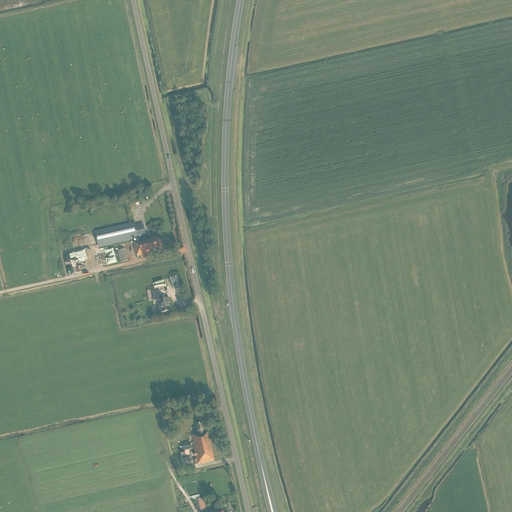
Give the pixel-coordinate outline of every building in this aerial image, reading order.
[(134,225),(134,222),(95,231),(98,247),(136,239),(137,242),(133,242),(135,252),(136,252),(137,256),(141,255),(142,257),(149,256),(149,253),(162,250),(159,236),(146,239),(143,224),(134,225)] [(112,248),(96,252),(97,259),(114,254),(112,248)] [(125,249),(118,251),(120,262),(127,261),(125,249)] [(162,300),(160,294),(161,294),(159,288),(153,289),(155,295),(153,296),(154,300),(159,299),(162,312),(170,310),(168,303),(170,302),(169,298),(162,300)] [(202,424),(197,425),(198,432),(198,433),(192,435),(196,459),(194,459),(195,465),(214,461),(208,433),(204,434),(203,431),(202,424)] [(191,449),(190,442),(181,444),(182,451),(191,449)] [(203,498),(196,500),(197,511),(198,511),(206,511),(203,498)]
